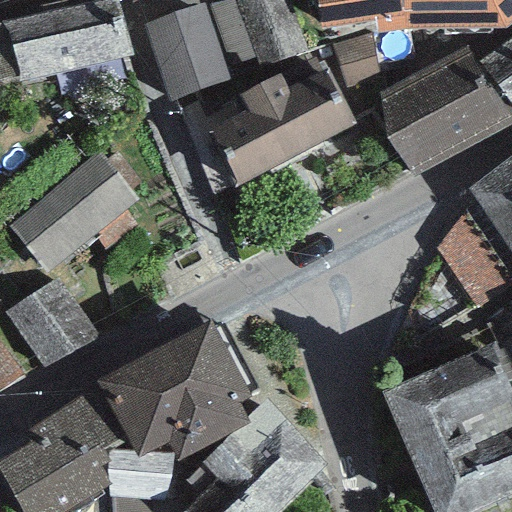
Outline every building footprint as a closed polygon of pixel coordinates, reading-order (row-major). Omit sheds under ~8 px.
[(133,56),(117,0),(104,0),(1,21),(18,83),(133,56)] [(235,0),(258,69),(306,51),(293,14),(290,15),(281,0),(235,0)] [(511,0),(316,0),(321,29),(375,21),(377,34),(410,30),(506,30),(511,23),(511,0)] [(203,3),(142,25),(169,101),(230,79),(203,3)] [(1,21),(0,21),(0,86),(18,83),(1,21)] [(367,33),(330,46),(345,90),(382,77),(367,33)] [(511,37),(479,62),(511,105),(511,37)] [(511,123),(511,119),(467,46),(366,99),(414,179),(511,123)] [(279,74),(239,95),(247,112),(206,133),(235,188),(356,125),(326,69),(287,89),(279,74)] [(97,151),(7,226),(46,274),(137,199),(97,151)] [(511,155),(466,189),(474,202),(511,256),(511,155)] [(511,292),(511,256),(474,202),(435,249),(480,312),(511,292)] [(57,278),(4,312),(44,369),(99,337),(57,278)] [(210,322),(97,381),(101,388),(129,440),(135,452),(139,459),(149,454),(167,445),(172,454),(176,462),(227,436),(248,425),(244,416),(238,405),(250,398),(210,322)] [(0,394),(23,379),(0,345),(0,394)] [(511,392),(491,346),(380,395),(432,511),(469,511),(511,493),(511,392)] [(129,440),(101,388),(28,430),(35,443),(0,463),(0,472),(22,511),(64,511),(111,484),(108,451),(129,440)] [(277,511),(326,464),(264,401),(244,416),(248,425),(227,436),(183,480),(198,496),(182,511),(277,511)] [(135,452),(108,451),(111,484),(108,498),(113,498),(152,500),(170,501),(172,454),(149,454),(139,459),(135,452)] [(152,511),(152,500),(113,498),(113,511),(152,511)]
